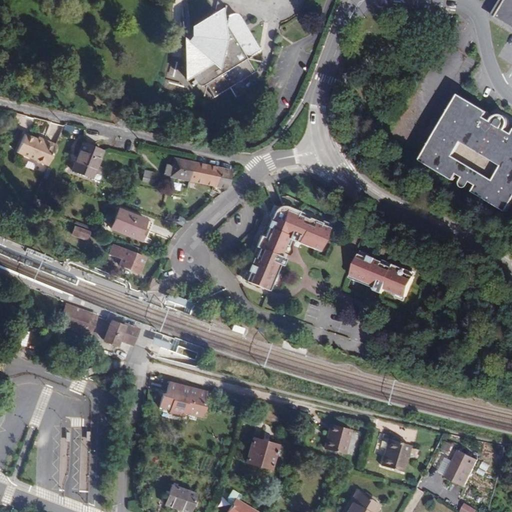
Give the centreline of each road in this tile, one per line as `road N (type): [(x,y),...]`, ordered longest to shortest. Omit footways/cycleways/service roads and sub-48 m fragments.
road 1 (residential): [(264,165),(0,105)]
road 2 (tertiary): [(321,147),(369,203),(511,280)]
road 3 (residential): [(199,262),(223,274),(244,309),(391,359)]
road 4 (unknown): [(477,14),(406,156)]
road 5 (tertiary): [(358,0),(345,14),(318,96),(321,147)]
road 6 (residential): [(432,0),(469,3),(500,85),(511,96)]
